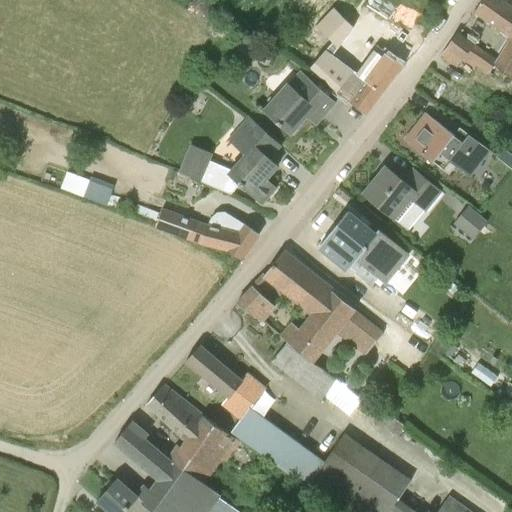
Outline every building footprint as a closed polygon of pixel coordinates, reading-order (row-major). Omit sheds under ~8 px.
[(511,10),(498,0),(482,0),(476,10),(511,36),(511,37),(497,61),(473,45),(458,34),(442,56),(457,68),(463,57),(511,89),(511,10)] [(337,42),(354,19),(335,4),(318,27),(337,42)] [(402,64),(401,64),(386,53),(383,57),(374,50),(350,84),(319,57),(306,70),(365,114),(383,90),(402,64)] [(335,103),(306,73),(295,84),(291,80),(265,109),(291,134),(307,116),(312,121),(319,113),(323,117),(335,103)] [(427,115),(406,142),(433,163),(444,149),(455,157),(450,163),(468,177),(489,152),(471,137),(462,148),(452,140),(456,136),(427,115)] [(273,172),(269,169),(274,164),(269,159),(280,146),(255,121),(234,145),(245,154),(231,170),(210,161),(213,154),(192,145),(179,173),(231,194),(240,184),(262,203),(276,188),(266,180),(273,172)] [(406,180),(386,166),(363,194),(407,230),(425,208),(427,209),(443,187),(415,168),(406,180)] [(69,169),(64,186),(110,200),(115,183),(69,169)] [(487,223),(478,216),(468,207),(455,223),(474,238),(487,223)] [(155,227),(196,241),(206,225),(162,209),(155,227)] [(350,269),(378,235),(348,213),(320,247),(350,269)] [(259,234),(230,215),(221,230),(206,226),(206,225),(196,241),(201,243),(226,250),(228,249),(243,259),(259,234)] [(282,253),(265,274),(312,312),(299,328),(288,342),(303,355),(311,362),(340,325),(371,349),(384,332),(373,324),(353,309),(329,290),(282,253)] [(403,264),(415,273),(423,261),(411,253),(403,264)] [(254,287),(238,305),(260,321),(273,306),(254,287)] [(288,342),(272,363),(289,375),(303,355),(288,342)] [(200,346),(186,361),(229,396),(223,403),(241,417),(264,387),(247,373),(242,379),(200,346)] [(164,385),(146,405),(188,440),(174,460),(206,483),(237,439),(231,435),(230,434),(227,432),(224,430),(223,429),(164,385)] [(237,425),(231,433),(308,490),(310,487),(312,485),(348,511),(468,511),(448,498),(437,511),(412,511),(397,501),(410,482),(344,436),(324,464),(252,408),(250,407),(248,411),(237,425)] [(399,436),(404,429),(406,426),(391,416),(384,426),(399,436)] [(144,486),(137,496),(154,511),(203,511),(204,511),(206,511),(218,493),(205,484),(206,483),(174,460),(173,462),(146,440),(149,435),(139,428),(131,421),(114,441),(158,479),(151,491),(144,486)] [(117,478),(97,501),(109,511),(154,511),(137,496),(128,489),(117,478)]
